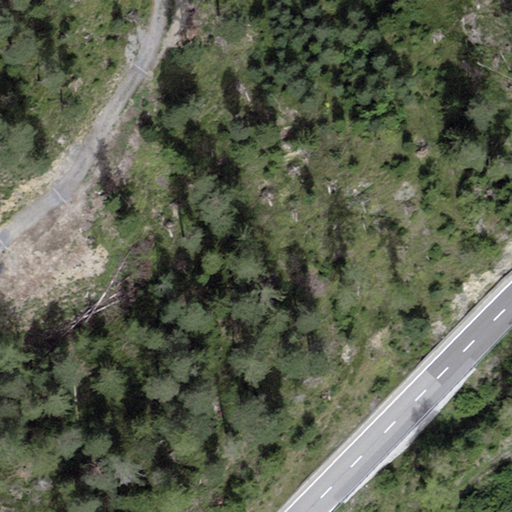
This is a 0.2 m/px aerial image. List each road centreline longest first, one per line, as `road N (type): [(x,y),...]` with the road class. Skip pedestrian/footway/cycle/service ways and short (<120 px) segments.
road 1 (track): [(0,244),(86,163),(144,65),(163,0)]
road 2 (secondary): [(305,511),(511,301)]
